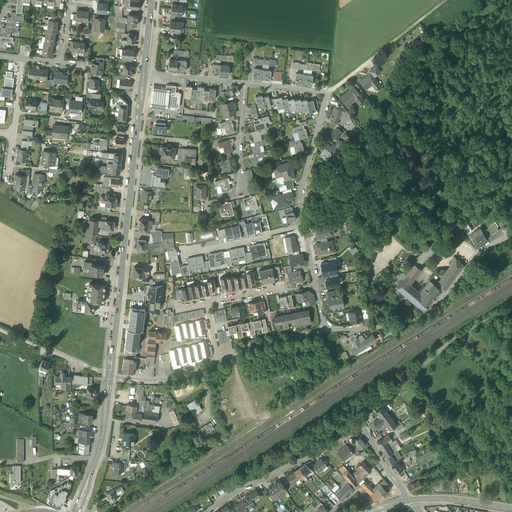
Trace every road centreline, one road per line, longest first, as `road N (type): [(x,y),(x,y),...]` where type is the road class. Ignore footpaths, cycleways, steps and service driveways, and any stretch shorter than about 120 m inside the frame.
road 1 (primary): [(109,377),(143,71)]
road 2 (residential): [(511,234),(483,249),(421,316),(324,330)]
road 3 (residential): [(245,82),(326,94),(299,198),(303,224)]
road 4 (residential): [(360,424),(365,407),(511,303)]
road 5 (residential): [(205,511),(360,424)]
road 6 (residential): [(245,82),(239,193),(204,205)]
road 7 (primary): [(76,511),(100,444),(109,377)]
road 8 (residential): [(303,224),(183,252)]
